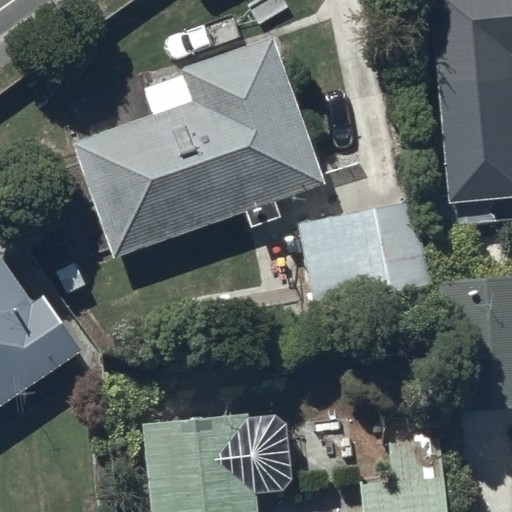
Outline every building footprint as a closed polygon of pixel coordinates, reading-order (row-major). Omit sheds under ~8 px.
[(511,0),(427,0),(437,113),(511,106),(511,0)] [(151,108),(71,135),(111,252),(243,207),(248,219),(277,209),(271,192),(319,176),(269,33),(176,64),(179,72),(143,84),(151,108)] [(409,193),(295,217),(312,300),(427,276),(409,193)] [(0,398),(78,345),(38,288),(28,296),(0,255),(0,398)] [(511,400),(511,269),(440,275),(450,406),(511,400)] [(188,410),(147,412),(148,425),(138,426),(139,447),(146,446),(148,511),(264,511),(264,491),(297,490),(296,474),(311,473),(308,429),(287,430),(286,404),(232,406),(232,397),(187,399),(188,410)] [(388,474),(355,475),(355,511),(439,511),(438,434),(387,435),(388,474)]
